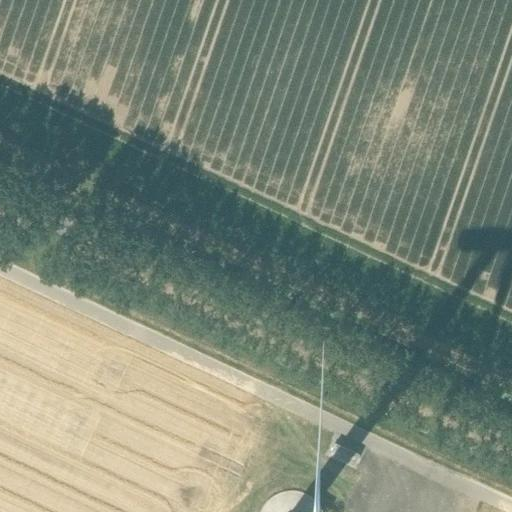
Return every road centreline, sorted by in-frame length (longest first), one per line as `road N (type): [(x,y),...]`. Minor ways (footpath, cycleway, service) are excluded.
road 1 (unclassified): [(511,437),(0,196)]
road 2 (track): [(0,136),(511,376)]
